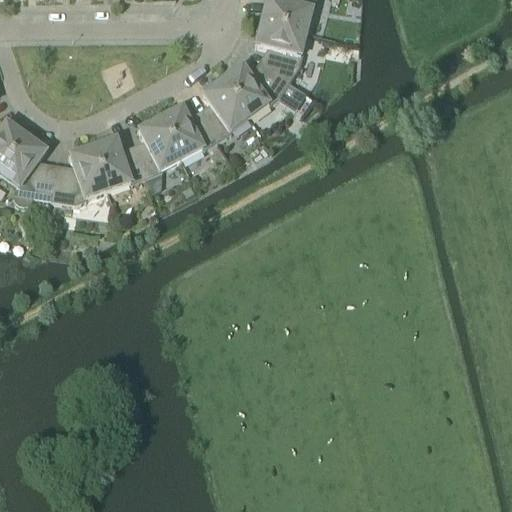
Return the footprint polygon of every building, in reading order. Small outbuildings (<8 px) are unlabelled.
[(315,0),(283,0),(284,3),(266,2),(260,26),(305,37),(310,14),(313,15),(315,8),(315,0)] [(305,37),(260,26),(254,50),(271,54),(270,58),(262,70),(288,87),(299,70),(301,60),(299,60),(305,37)] [(288,87),(262,70),(254,82),(251,85),(241,70),(221,85),(247,122),(267,108),(268,110),(277,104),(288,87)] [(247,122),(221,85),(201,99),(211,113),(209,114),(200,121),(216,146),(229,137),(228,135),(247,122)] [(216,146),(200,121),(190,127),(189,128),(180,112),(159,124),(180,164),(201,153),(202,155),(216,146)] [(133,156),(145,183),(160,177),(159,175),(180,164),(159,124),(137,135),(143,152),(133,156)] [(0,175),(24,142),(4,128),(0,131),(0,175)] [(49,206),(54,176),(37,173),(34,171),(44,157),(24,142),(0,175),(0,181),(16,193),(15,195),(13,199),(12,204),(14,208),(18,211),(22,212),(27,211),(30,208),(32,204),(49,206)] [(91,152),(106,195),(129,187),(129,189),(145,183),(133,156),(120,161),(114,144),(91,152)] [(106,195),(91,152),(68,160),(70,178),(54,176),(49,206),(73,210),(85,206),(84,203),(106,195)]
